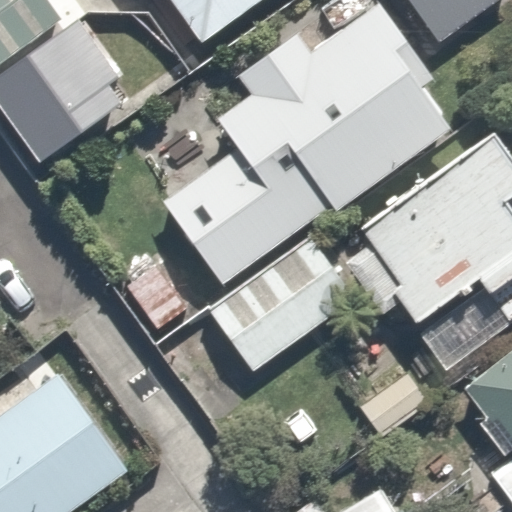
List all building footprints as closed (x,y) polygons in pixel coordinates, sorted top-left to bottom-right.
[(0,0),(0,58),(48,22),(31,0),(0,0)] [(210,278),(438,116),(444,112),(410,65),(422,57),(380,0),(364,0),(301,45),(284,22),(228,62),(244,85),(202,114),(225,147),(153,198),(210,278)] [(166,0),(191,36),(243,0),(166,0)] [(405,0),(428,34),(477,0),(405,0)] [(511,157),(484,115),(476,120),(338,214),(356,241),(338,253),(373,305),(389,294),(405,317),(476,269),(504,309),(511,303),(511,225),(492,196),(511,181),(511,157)] [(122,166),(93,127),(23,178),(52,217),(122,166)] [(347,291),(300,229),(199,305),(246,367),(347,291)] [(511,339),(450,387),(475,419),(465,426),(485,452),(501,440),(511,453),(511,339)] [(423,393),(403,366),(352,403),(372,430),(423,393)] [(0,511),(47,511),(113,466),(46,372),(0,404),(0,511)] [(395,511),(374,479),(323,511),(395,511)]
